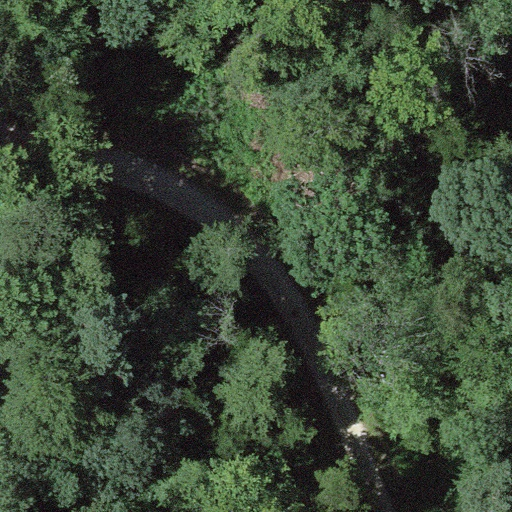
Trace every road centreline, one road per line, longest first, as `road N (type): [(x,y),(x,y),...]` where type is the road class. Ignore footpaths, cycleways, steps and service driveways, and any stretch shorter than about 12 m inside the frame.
road 1 (track): [(217,222),(267,267),(301,313),(386,511)]
road 2 (track): [(217,222),(103,160),(39,149),(0,153)]
